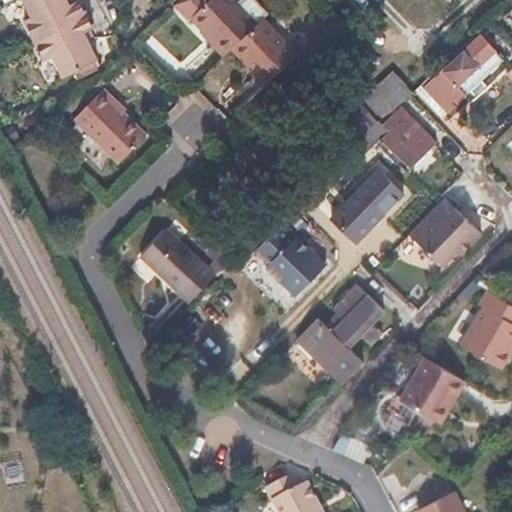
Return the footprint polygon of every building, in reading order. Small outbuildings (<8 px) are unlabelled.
[(31,43),(84,17),(77,3),(67,8),(62,0),(21,0),(32,19),(22,24),(31,43)] [(176,0),(176,1),(191,16),(195,13),(218,38),(214,42),(225,53),(234,45),(259,21),(239,0),(176,0)] [(311,0),(299,0),(294,6),(320,31),(331,20),(311,0)] [(259,21),(234,45),(259,71),(256,74),(267,86),(301,54),(265,15),(259,21)] [(84,17),(31,43),(42,65),(52,61),(63,82),(95,67),(81,39),(92,33),(84,17)] [(504,58),(481,34),(425,86),(448,111),(504,58)] [(395,76),(390,71),(378,81),(383,87),(395,76)] [(378,81),(358,99),(378,121),(380,118),(409,92),(395,76),(383,87),(378,81)] [(148,132),(105,89),(76,115),(119,162),(148,132)] [(358,99),(327,127),(355,158),(374,140),(377,137),(388,127),(383,122),(380,118),(378,121),(358,99)] [(383,122),(388,127),(377,137),(407,167),(434,142),(401,106),(383,122)] [(437,201),(408,232),(441,264),(455,250),(460,254),(480,232),(459,211),(454,216),(446,209),(437,201)] [(451,203),(446,209),(454,216),(459,211),(451,203)] [(287,223),(258,250),(272,264),(268,267),(295,297),(328,267),(287,223)] [(169,228),(142,256),(191,302),(218,273),(169,228)] [(361,283),(338,308),(342,312),(331,325),(322,317),(302,339),(349,382),(369,360),(352,344),(364,332),(376,319),(387,307),(361,283)] [(479,303),(483,306),(460,343),(499,367),(511,346),(511,305),(487,290),(479,303)] [(387,330),(376,319),(364,332),(376,342),(387,330)] [(466,382),(427,358),(402,399),(434,418),(442,404),(449,409),(466,382)] [(449,409),(442,404),(434,418),(440,422),(449,409)] [(292,473),(269,485),(282,511),(324,511),(308,481),(298,486),(292,473)] [(468,511),(457,490),(420,509),(421,511),(468,511)]
